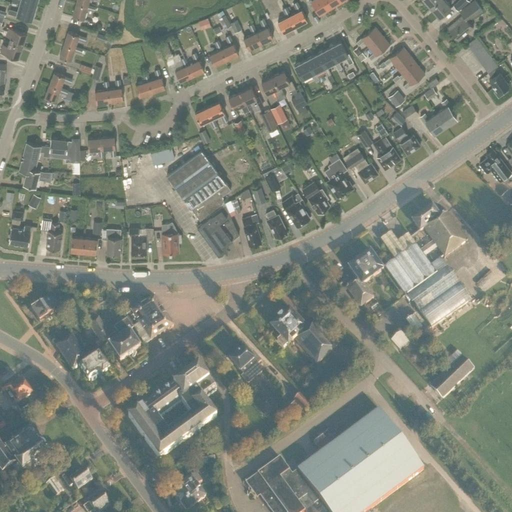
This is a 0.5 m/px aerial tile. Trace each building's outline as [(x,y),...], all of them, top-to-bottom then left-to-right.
[(267,3),(269,8),(276,5),(274,0),(262,0),(265,4),(267,3)] [(326,0),(309,0),(310,1),(311,0),(319,13),(330,6),(326,0)] [(438,0),(431,7),(439,17),(451,7),(444,0),(438,0)] [(448,28),(458,40),(473,27),(468,21),(482,9),(474,0),(472,0),(459,11),(463,16),(448,28)] [(290,15),(295,25),(307,19),(302,9),(301,9),(297,1),(293,3),(297,11),(291,15),(290,15)] [(32,19),(35,6),(20,2),(20,4),(18,11),(9,8),(8,13),(17,16),(17,14),(32,19)] [(87,5),(76,2),(73,15),(84,18),(86,8),(94,11),(96,7),(87,5)] [(278,34),(295,25),(290,15),(291,15),(286,6),(282,8),(287,17),(278,21),(275,16),(270,19),(278,34)] [(219,17),(225,28),(231,25),(225,14),(219,17)] [(264,28),(257,32),(256,32),(261,42),(273,36),(263,18),(260,20),(264,28)] [(208,19),(199,22),(201,29),(210,26),(208,19)] [(242,29),(237,19),(230,22),(235,32),(242,29)] [(256,32),(257,32),(252,23),(249,25),(253,33),(243,38),(249,48),(261,42),(256,32)] [(369,46),(382,35),(375,26),(356,42),(359,44),(364,40),(369,46)] [(11,37),(10,42),(24,46),(28,34),(8,27),(5,36),(11,37)] [(75,47),(75,46),(78,39),(85,41),(87,37),(79,35),(80,34),(68,30),(64,43),(75,47)] [(105,46),(110,48),(114,38),(99,33),(96,39),(106,42),(105,46)] [(221,48),(226,58),(238,52),(229,34),(225,36),(229,44),(222,48),(221,48)] [(390,44),(382,35),(369,46),(373,52),(368,56),(371,60),(390,44)] [(471,49),(480,43),(476,38),(467,44),(471,49)] [(214,65),(226,58),(221,48),(222,48),(218,40),(214,41),(214,42),(218,49),(209,54),(214,65)] [(337,60),(338,60),(345,56),(349,64),(353,62),(349,53),(347,54),(341,41),(329,47),(337,60)] [(24,46),(10,42),(8,46),(3,44),(0,52),(19,59),(24,46)] [(75,47),(64,43),(60,56),(71,60),(74,50),(82,53),(83,48),(75,46),(75,47)] [(480,43),(471,49),(475,54),(483,47),(480,43)] [(161,47),(168,65),(175,62),(168,44),(161,47)] [(357,56),(362,52),(358,46),(353,50),(357,56)] [(396,66),(410,55),(403,46),(384,61),(387,64),(392,60),(396,66)] [(325,66),(327,65),(334,62),(338,69),(342,67),(338,60),(337,60),(329,47),(318,53),(325,66)] [(478,58),(487,52),(483,47),(475,54),(478,58)] [(195,61),(188,64),(187,64),(192,75),(204,69),(195,52),(191,53),(195,61)] [(361,61),(366,57),(362,52),(357,56),(361,61)] [(481,63),(490,57),(487,52),(478,58),(481,63)] [(331,73),(327,65),(325,66),(318,53),(307,59),(314,72),(315,71),(322,68),(327,76),(331,73)] [(410,55),(396,66),(402,73),(399,76),(398,74),(393,78),(395,81),(403,75),(404,75),(418,64),(410,55)] [(187,64),(188,64),(184,57),(180,59),(184,66),(175,70),(180,81),(192,75),(187,64)] [(485,68),(494,61),(490,57),(481,63),(485,68)] [(314,72),(307,59),(295,65),(302,78),(311,73),(315,81),(320,79),(315,71),(314,72)] [(499,93),(509,85),(496,67),(497,66),(494,61),(485,68),(492,77),(489,80),(499,93)] [(79,69),(90,73),(92,67),(81,63),(79,69)] [(418,64),(404,75),(408,81),(403,85),(406,88),(425,73),(418,64)] [(92,77),(99,79),(102,67),(95,65),(92,77)] [(149,80),(152,91),(165,87),(161,76),(158,69),(154,70),(157,77),(150,80),(149,80)] [(278,86),(280,86),(286,83),(289,90),(295,88),(291,80),(289,81),(284,70),(272,75),(278,86)] [(60,88),(60,87),(63,80),(71,83),(72,79),(65,76),(65,75),(54,71),(50,83),(60,88)] [(373,71),(369,74),(375,82),(379,79),(373,71)] [(140,95),(152,91),(149,80),(150,80),(147,72),(143,74),(146,81),(136,84),(140,95)] [(285,96),(280,86),(278,86),(272,75),(261,81),(266,92),(274,88),(279,99),(285,96)] [(429,83),(432,87),(439,81),(436,77),(429,83)] [(108,89),(110,100),(123,98),(121,87),(119,79),(115,79),(117,87),(109,89),(108,89)] [(97,102),(110,100),(108,89),(109,89),(108,80),(104,81),(105,89),(95,91),(97,102)] [(68,90),(60,87),(60,88),(50,83),(45,96),(56,100),(59,91),(67,94),(68,90)] [(251,85),(240,91),(245,102),(247,101),(251,109),(253,111),(264,106),(259,96),(257,97),(251,85)] [(424,93),(428,100),(437,94),(433,87),(424,93)] [(388,97),(396,107),(405,99),(397,89),(388,97)] [(245,112),(251,109),(247,101),(245,102),(240,91),(228,97),(234,108),(241,104),(245,112)] [(304,112),(307,110),(305,105),(307,104),(302,93),(291,98),(296,109),(297,108),(299,112),(303,110),(304,112)] [(437,112),(445,126),(457,118),(454,113),(455,112),(446,99),(442,102),(445,107),(437,112)] [(212,117),(213,117),(220,113),(224,122),(228,120),(219,101),(207,107),(212,117)] [(270,109),(278,123),(287,119),(280,104),(270,109)] [(402,110),(409,120),(419,113),(412,104),(402,110)] [(217,125),(213,117),(212,117),(207,107),(195,113),(200,123),(209,118),(213,127),(217,125)] [(278,127),(269,109),(260,113),(269,131),(278,127)] [(369,120),(374,116),(371,111),(365,115),(369,120)] [(392,117),(400,124),(405,119),(397,111),(392,117)] [(445,126),(437,112),(428,118),(425,113),(420,116),(430,130),(431,129),(434,133),(445,126)] [(246,130),(241,120),(235,122),(240,133),(246,130)] [(407,153),(414,148),(420,145),(413,134),(409,137),(402,126),(393,131),(401,142),(400,143),(407,153)] [(309,127),(303,130),(307,136),(312,132),(309,127)] [(200,135),(204,143),(210,140),(205,129),(199,132),(200,135)] [(357,134),(365,146),(372,142),(364,129),(357,134)] [(114,135),(101,136),(102,148),(103,148),(111,147),(111,148),(111,156),(115,155),(115,148),(114,147),(115,147),(114,135)] [(101,136),(87,138),(88,148),(88,149),(98,148),(99,148),(100,156),(102,156),(104,156),(102,156),(104,156),(103,148),(102,148),(101,136)] [(380,154),(377,156),(385,168),(401,158),(386,136),(382,139),(381,138),(373,144),(380,154)] [(50,148),(50,150),(50,156),(66,157),(65,161),(73,161),(79,161),(79,160),(79,149),(79,138),(72,137),(72,143),(67,143),(68,138),(51,137),(50,147),(50,148)] [(22,160),(20,170),(24,171),(25,166),(35,168),(37,159),(39,151),(44,152),(43,156),(49,156),(50,150),(50,148),(50,147),(41,145),(26,142),(25,148),(23,157),(25,158),(24,160),(22,160)] [(172,147),(150,152),(154,164),(175,159),(172,147)] [(343,157),(350,167),(355,164),(358,170),(357,171),(365,182),(378,173),(370,162),(368,163),(357,147),(343,157)] [(209,160),(201,148),(166,175),(201,221),(197,225),(219,253),(224,249),(226,251),(227,251),(226,243),(238,234),(222,195),(231,188),(218,171),(223,167),(215,156),(209,160)] [(491,170),(500,181),(511,172),(494,148),(485,154),(487,156),(479,162),(487,173),(491,170)] [(312,165),(304,153),(296,158),(304,170),(312,165)] [(332,162),(328,165),(329,167),(324,170),(329,178),(327,180),(338,196),(340,197),(342,197),(344,196),(345,194),(344,191),(347,190),(348,191),(353,188),(344,175),(342,172),(347,169),(340,157),(332,162)] [(261,163),(265,171),(272,167),(269,159),(261,163)] [(287,172),(295,166),(290,160),(282,166),(287,172)] [(26,171),(23,183),(36,186),(36,183),(38,178),(50,181),(51,178),(51,176),(51,173),(52,171),(44,171),(39,170),(37,169),(25,166),(24,171),(26,171)] [(264,177),(271,190),(280,185),(274,172),(264,177)] [(319,189),(314,181),(302,188),(308,197),(307,197),(317,212),(329,203),(326,199),(328,197),(322,188),(319,189)] [(252,190),(257,204),(266,201),(261,187),(252,190)] [(248,188),(241,192),(243,199),(251,196),(248,188)] [(511,204),(511,196),(509,193),(507,195),(504,198),(503,198),(510,206),(511,204)] [(35,208),(41,197),(34,194),(28,204),(35,208)] [(296,202),(292,195),(281,202),(286,208),(285,209),(297,226),(310,217),(299,200),(296,202)] [(231,200),(235,213),(241,211),(237,198),(231,200)] [(424,230),(440,217),(433,206),(412,221),(420,233),(424,230)] [(276,214),(273,208),(265,212),(268,218),(267,219),(275,237),(287,231),(278,213),(276,214)] [(23,219),(24,212),(12,210),(11,217),(13,218),(9,241),(28,244),(31,225),(24,224),(24,228),(19,227),(20,219),(23,219)] [(60,210),(59,220),(67,221),(68,211),(60,210)] [(440,217),(424,230),(445,258),(468,241),(446,212),(440,217)] [(257,213),(242,218),(244,225),(243,225),(249,245),(261,241),(255,222),(259,221),(257,213)] [(175,227),(170,216),(166,218),(167,221),(168,223),(161,223),(162,232),(161,232),(162,252),(179,251),(179,245),(178,242),(182,242),(182,234),(178,234),(178,231),(175,227)] [(52,218),(42,217),(40,229),(48,230),(46,246),(59,248),(62,231),(58,231),(59,223),(51,222),(52,218)] [(101,233),(101,221),(94,221),(93,233),(101,233)] [(121,229),(102,228),(102,239),(107,239),(107,253),(120,253),(121,229)] [(139,228),(129,228),(129,235),(131,235),(131,253),(146,253),(146,246),(147,238),(153,238),(153,228),(145,228),(145,235),(139,235),(139,228)] [(380,240),(395,260),(416,245),(408,235),(398,242),(391,233),(380,240)] [(71,250),(83,251),(84,237),(72,235),(71,250)] [(84,237),(83,251),(95,252),(97,238),(84,237)] [(431,266),(416,245),(395,260),(385,267),(406,296),(407,295),(432,329),(471,301),(441,258),(431,266)] [(347,289),(361,308),(374,298),(364,285),(384,270),(370,251),(348,268),(358,281),(347,289)] [(486,290),(497,280),(493,275),(488,279),(482,285),(486,290)] [(73,307),(74,307),(69,299),(61,305),(55,296),(32,312),(40,323),(54,313),(58,318),(67,311),(73,307)] [(134,329),(139,337),(145,333),(148,338),(147,338),(148,341),(150,340),(151,342),(174,327),(155,298),(132,313),(126,316),(134,329)] [(330,353),(335,348),(337,346),(316,323),(309,330),(289,309),(270,326),(281,338),(278,342),(285,349),(294,340),(317,365),(330,353)] [(93,311),(84,317),(89,325),(98,319),(93,311)] [(424,334),(412,317),(406,322),(418,338),(424,334)] [(130,332),(134,329),(129,320),(115,329),(118,333),(110,338),(103,326),(98,319),(89,325),(105,349),(106,348),(110,346),(120,362),(141,349),(130,332)] [(391,341),(400,350),(410,341),(401,331),(391,341)] [(86,358),(80,347),(72,336),(56,346),(72,371),(80,367),(89,381),(99,375),(100,376),(110,369),(100,352),(97,354),(95,352),(86,358)] [(264,371),(258,365),(258,364),(261,361),(253,352),(250,355),(244,349),(231,361),(244,376),(242,378),(248,385),(264,371)] [(430,387),(442,400),(475,369),(462,356),(430,387)] [(214,388),(209,381),(210,380),(200,367),(129,419),(160,460),(217,418),(202,397),(214,388)] [(28,405),(24,400),(31,395),(24,384),(16,390),(12,384),(3,391),(14,405),(15,404),(21,411),(28,405)] [(303,410),(305,413),(312,406),(303,397),(297,403),(295,402),(288,409),(296,417),(303,410)] [(280,458),(246,484),(257,499),(260,497),(271,511),(304,511),(305,511),(304,511),(363,511),(423,468),(380,411),(293,475),(280,458)] [(32,465),(34,468),(45,460),(43,457),(48,453),(49,449),(45,444),(41,443),(31,430),(6,448),(6,449),(5,450),(0,444),(0,469),(2,473),(16,463),(23,471),(32,465)] [(216,433),(207,439),(211,444),(220,438),(216,433)] [(202,458),(203,465),(215,463),(214,455),(202,458)] [(78,492),(80,491),(93,481),(84,470),(74,477),(70,472),(62,478),(69,488),(73,485),(78,492)] [(172,492),(187,511),(206,497),(197,486),(202,482),(197,475),(192,478),(192,477),(172,492)] [(65,492),(55,478),(46,485),(55,498),(65,492)] [(100,511),(110,505),(102,494),(89,504),(90,505),(85,509),(86,511),(94,511),(95,511),(94,511),(100,511)]
